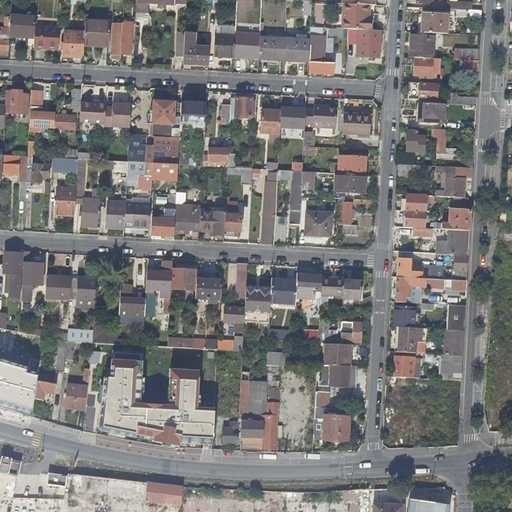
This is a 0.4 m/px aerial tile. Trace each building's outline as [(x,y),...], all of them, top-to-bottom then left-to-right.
[(151,19),(147,13),(148,4),(174,6),(174,4),(185,5),(185,0),(135,0),(134,14),(142,14),(142,19),(151,19)] [(219,0),(210,0),(210,11),(219,12),(219,0)] [(445,2),(444,9),(453,10),(470,10),(471,3),(445,2)] [(479,3),(471,3),(470,10),(479,11),(479,3)] [(341,5),(340,29),(345,30),(355,30),(367,31),(368,19),(364,19),(365,6),(341,5)] [(470,10),(453,10),(453,17),(479,18),(479,11),(470,10)] [(421,14),(420,34),(433,34),(445,35),(446,15),(421,14)] [(9,16),(5,15),(5,28),(0,28),(0,51),(5,51),(6,39),(8,40),(8,37),(9,16)] [(9,16),(8,37),(32,38),(33,27),(34,18),(9,16)] [(121,24),(119,51),(130,52),(132,19),(121,19),(121,24)] [(119,51),(121,24),(116,23),(116,20),(112,20),(110,54),(119,55),(119,51)] [(83,30),(82,45),(107,47),(108,24),(83,22),(83,30)] [(32,38),(32,48),(41,49),(41,47),(45,47),(45,27),(33,27),(32,38)] [(45,27),(45,47),(57,48),(58,28),(45,27)] [(216,27),(215,35),(233,36),(233,34),(233,27),(216,27)] [(318,28),(308,28),(307,41),(307,47),(308,47),(307,74),(332,75),(333,64),(316,63),(316,53),(320,53),(320,48),(315,47),(315,36),(318,36),(318,28)] [(80,47),(82,47),(82,45),(83,30),(70,29),(69,37),(62,37),(61,57),(80,58),(80,47)] [(367,31),(355,30),(355,38),(356,38),(355,57),(362,57),(362,60),(376,61),(378,31),(367,31)] [(175,57),(182,58),(183,33),(176,33),(175,57)] [(182,58),(181,64),(204,66),(205,48),(191,48),(192,34),(183,33),(182,58)] [(420,34),(409,33),(408,52),(432,53),(433,34),(420,34)] [(258,35),(233,34),(233,36),(232,57),(232,58),(257,59),(258,39),(258,35)] [(232,57),(233,36),(215,35),(213,35),(212,56),(232,57)] [(283,40),(258,39),(257,59),(281,61),(283,40)] [(307,41),(283,40),(281,61),(306,62),(307,47),(307,41)] [(451,52),(451,60),(463,61),(476,61),(476,51),(461,51),(461,53),(451,52)] [(438,59),(411,58),(411,76),(418,76),(418,78),(433,79),(433,76),(437,76),(438,59)] [(437,85),(407,83),(406,99),(414,100),(414,98),(436,99),(437,85)] [(4,105),(4,113),(26,114),(27,95),(20,95),(20,91),(5,90),(4,105)] [(40,93),(30,92),(27,132),(38,133),(38,128),(53,129),(53,116),(53,115),(39,114),(40,93)] [(73,113),(78,114),(79,102),(79,92),(70,92),(69,105),(73,105),(73,113)] [(444,97),(444,105),(458,106),(473,107),(474,98),(444,97)] [(229,106),(229,118),(235,118),(249,119),(250,100),(235,99),(234,105),(229,105),(229,106)] [(78,114),(78,121),(102,122),(103,106),(104,101),(97,101),(96,103),(79,102),(78,114)] [(127,138),(126,163),(125,174),(135,174),(150,175),(150,171),(150,164),(176,166),(179,121),(179,104),(179,103),(150,101),(148,126),(150,126),(150,139),(127,138)] [(103,106),(102,122),(102,126),(128,127),(129,104),(111,103),(111,106),(103,106)] [(205,105),(179,104),(179,121),(204,122),(205,105)] [(443,105),(417,104),(416,123),(442,124),(443,105)] [(220,119),(229,119),(229,118),(229,106),(221,106),(220,119)] [(304,110),(303,125),(310,125),(310,128),(333,129),(335,109),(311,107),(311,111),(304,110)] [(278,128),(302,130),(303,125),(304,110),(296,110),(296,109),(279,108),(279,111),(278,128)] [(267,141),(277,141),(278,128),(279,111),(260,110),(259,133),(267,133),(267,141)] [(341,114),(340,134),(367,136),(368,115),(341,114)] [(73,117),(53,116),(53,129),(52,131),(73,132),(73,117)] [(444,130),(436,129),(434,155),(434,160),(457,162),(457,159),(458,149),(443,149),(444,130)] [(302,133),(301,147),(312,148),(313,133),(302,133)] [(406,133),(405,153),(423,154),(424,137),(416,136),(416,133),(406,133)] [(26,143),(25,157),(31,157),(33,157),(34,144),(26,143)] [(202,161),(201,167),(226,168),(226,163),(224,163),(225,149),(212,149),(212,144),(207,144),(206,161),(202,161)] [(286,158),(285,172),(300,172),(300,164),(301,148),(291,147),(290,158),(286,158)] [(301,148),(300,164),(306,164),(306,157),(321,157),(321,148),(312,148),(301,147),(301,148)] [(63,159),(76,160),(76,150),(64,150),(63,159)] [(17,156),(1,156),(1,168),(0,175),(16,175),(17,156)] [(31,157),(25,157),(24,184),(40,185),(41,178),(47,178),(47,167),(31,166),(31,157)] [(328,162),(327,174),(332,174),(363,175),(363,158),(337,157),(336,162),(328,162)] [(75,174),(76,160),(63,159),(51,158),(50,173),(75,174)] [(457,162),(457,168),(470,169),(470,160),(457,159),(457,162)] [(85,160),(76,160),(75,174),(74,189),(74,199),(81,199),(82,199),(83,180),(84,180),(85,160)] [(112,162),(101,161),(100,169),(111,170),(112,162)] [(176,166),(150,164),(150,171),(176,173),(176,166)] [(428,167),(396,165),(395,177),(395,179),(414,180),(414,175),(427,176),(428,167)] [(454,168),(435,167),(434,173),(444,174),(443,191),(436,190),(436,192),(435,196),(449,197),(453,197),(454,179),(454,168)] [(233,169),(226,168),(225,175),(240,176),(239,182),(250,183),(251,170),(233,169)] [(454,168),(454,179),(462,179),(469,179),(470,169),(457,168),(454,168)] [(285,172),(276,171),(275,182),(274,193),(279,194),(280,180),(291,180),(288,225),(297,226),(299,197),(300,172),(285,172)] [(150,175),(135,174),(135,188),(149,189),(150,175)] [(363,175),(332,174),(332,192),(362,194),(363,175)] [(453,197),(453,205),(461,205),(462,179),(454,179),(453,197)] [(274,193),(275,182),(264,182),(261,245),(272,246),(274,193)] [(74,199),(74,189),(55,188),(53,215),(73,216),(74,199)] [(90,199),(99,200),(99,189),(91,189),(90,199)] [(423,227),(423,229),(430,229),(447,230),(467,231),(468,210),(448,209),(447,211),(444,211),(444,219),(441,219),(441,223),(424,222),(425,202),(432,203),(433,196),(405,195),(403,226),(423,227)] [(82,199),(81,199),(79,226),(95,226),(95,218),(98,218),(99,200),(90,199),(82,199)] [(336,199),(335,220),(338,220),(337,225),(341,225),(340,234),(353,234),(354,226),(348,225),(349,218),(352,219),(352,209),(349,209),(349,203),(341,203),(341,199),(336,199)] [(172,237),(173,230),(174,204),(174,201),(169,201),(169,210),(160,209),(160,218),(151,218),(150,235),(172,237)] [(124,204),(123,227),(147,228),(148,203),(124,202),(124,204)] [(123,227),(124,204),(106,203),(105,229),(123,230),(123,227)] [(174,204),(173,230),(182,230),(182,233),(188,234),(188,231),(198,231),(199,212),(199,205),(174,204)] [(223,236),(224,214),(199,212),(198,231),(198,232),(212,232),(212,236),(223,236)] [(224,214),(223,236),(232,236),(233,232),(239,232),(240,214),(224,214)] [(329,216),(304,214),(302,236),(328,238),(329,216)] [(438,242),(437,255),(460,256),(465,256),(467,231),(447,230),(446,243),(438,242)] [(20,255),(20,264),(23,264),(21,285),(40,286),(41,265),(27,264),(28,252),(20,252),(20,255)] [(20,264),(20,255),(3,254),(2,271),(10,272),(19,272),(20,264)] [(45,265),(43,299),(68,300),(69,278),(49,276),(49,266),(64,266),(64,256),(47,255),(47,265),(45,265)] [(449,270),(449,281),(464,282),(465,256),(460,256),(460,257),(452,257),(452,260),(451,260),(450,270),(449,270)] [(397,259),(396,278),(422,279),(422,273),(421,273),(409,272),(410,260),(397,259)] [(170,268),(170,263),(160,262),(160,268),(154,267),(153,283),(158,283),(158,287),(157,299),(163,299),(162,315),(168,315),(169,286),(170,268)] [(244,289),(245,264),(235,263),(233,303),(243,303),(244,289)] [(422,273),(422,279),(441,280),(442,268),(422,267),(421,273),(422,273)] [(170,268),(169,286),(194,288),(194,279),(195,270),(170,268)] [(18,298),(19,272),(10,272),(9,298),(18,298)] [(302,307),(307,308),(313,303),(313,300),(319,301),(319,296),(320,278),(320,276),(295,275),(294,281),(293,299),(303,299),(302,307)] [(342,279),(320,278),(319,296),(341,297),(341,299),(359,300),(359,282),(342,281),(342,279)] [(463,291),(464,282),(449,281),(441,280),(422,279),(396,278),(395,278),(394,289),(394,293),(394,302),(402,303),(402,298),(406,298),(406,286),(422,287),(447,289),(447,290),(463,291)] [(78,279),(76,304),(93,305),(95,279),(78,279)] [(219,281),(194,279),(194,288),(193,299),(218,300),(219,281)] [(293,299),(294,281),(270,279),(269,290),(268,303),(293,304),(293,299)] [(119,287),(118,317),(142,318),(143,300),(128,299),(129,287),(119,287)] [(269,290),(244,289),(243,303),(242,309),(242,313),(268,314),(268,303),(269,290)] [(143,300),(142,318),(152,318),(154,299),(151,292),(144,292),(143,300)] [(242,313),(242,309),(224,308),(223,323),(236,323),(242,324),(242,314),(242,313)] [(393,308),(392,326),(395,327),(399,327),(420,328),(422,328),(422,324),(416,324),(416,316),(412,316),(412,309),(393,308)] [(449,317),(448,330),(461,331),(462,318),(449,317)] [(318,319),(317,331),(326,332),(326,329),(326,323),(323,323),(323,320),(318,319)] [(317,331),(317,343),(323,343),(339,344),(339,341),(358,342),(359,323),(335,322),(335,330),(326,329),(326,332),(317,331)] [(92,332),(91,344),(116,345),(117,332),(103,332),(104,326),(92,325),(92,332)] [(16,326),(15,332),(40,337),(41,331),(16,326)] [(420,328),(399,327),(398,335),(395,335),(394,350),(410,351),(411,338),(419,338),(420,328)] [(0,406),(31,415),(32,400),(35,376),(40,337),(15,332),(14,332),(2,330),(0,329),(0,406)] [(66,336),(65,342),(66,342),(91,344),(92,332),(66,330),(66,336)] [(292,333),(292,341),(308,342),(308,331),(292,330),(292,333)] [(448,330),(442,330),(441,355),(459,356),(461,331),(448,330)] [(41,331),(40,337),(56,340),(65,342),(66,336),(41,331)] [(272,332),(272,340),(292,341),(292,333),(272,332)] [(166,338),(166,348),(191,349),(191,340),(166,338)] [(216,342),(216,350),(241,352),(241,338),(228,338),(228,342),(216,342)] [(65,344),(65,342),(56,340),(53,371),(62,372),(63,359),(65,344)] [(191,340),(191,349),(216,350),(216,342),(205,341),(205,340),(191,340)] [(323,343),(322,365),(347,367),(347,361),(348,361),(349,344),(339,344),(323,343)] [(65,344),(63,359),(71,360),(72,345),(65,344)] [(198,377),(167,374),(165,392),(167,392),(165,411),(136,408),(141,355),(130,353),(130,351),(123,350),(123,353),(111,352),(108,379),(102,379),(97,428),(100,431),(133,438),(134,435),(152,438),(151,442),(161,443),(162,441),(163,440),(166,441),(165,441),(167,443),(177,444),(177,440),(211,443),(213,417),(193,415),(198,377)] [(265,365),(284,367),(285,351),(265,351),(265,365)] [(441,355),(439,355),(438,379),(439,379),(458,380),(459,356),(441,355)] [(240,357),(237,420),(240,421),(238,450),(260,451),(275,452),(277,416),(278,416),(279,402),(268,401),(268,414),(260,413),(260,418),(246,418),(248,381),(249,358),(240,357)] [(392,357),(391,376),(410,378),(417,378),(418,364),(412,363),(412,358),(392,357)] [(322,365),(317,365),(316,387),(353,388),(354,367),(347,367),(322,365)] [(84,412),(88,369),(83,369),(81,387),(67,386),(64,409),(84,412)] [(35,376),(32,400),(42,401),(43,392),(53,394),(54,384),(49,383),(50,378),(35,376)] [(254,382),(248,381),(246,418),(260,418),(260,413),(268,414),(268,401),(265,401),(265,382),(254,382)] [(314,392),(313,408),(324,409),(325,409),(326,393),(314,392)] [(325,409),(324,409),(323,439),(347,441),(348,410),(325,409)] [(221,442),(236,443),(237,422),(231,422),(231,428),(221,427),(221,442)] [(184,508),(187,487),(74,473),(71,495),(184,508)] [(362,511),(363,496),(305,495),(306,493),(266,491),(266,499),(192,496),(192,509),(186,509),(185,511),(362,511)] [(55,505),(51,493),(39,497),(43,508),(55,505)] [(414,500),(412,511),(453,511),(454,506),(414,500)]
